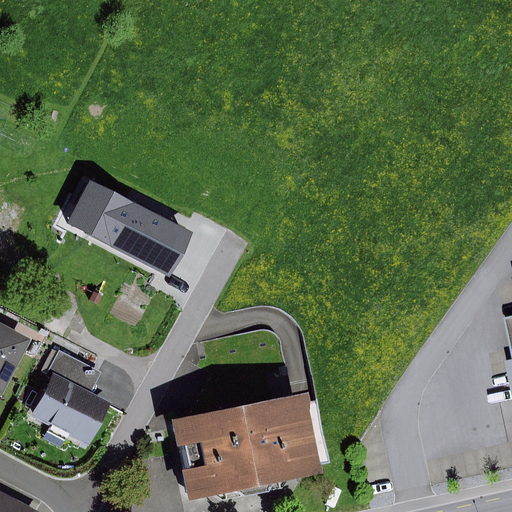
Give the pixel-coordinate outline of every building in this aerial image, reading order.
[(188,231),(79,176),(56,221),(166,276),(188,231)] [(30,341),(0,325),(0,397),(1,398),(30,341)] [(48,375),(88,394),(99,373),(57,351),(46,374),(48,375)] [(88,394),(48,375),(28,417),(88,446),(109,404),(88,394)] [(296,398),(166,423),(181,499),(311,474),(296,398)] [(33,511),(0,495),(0,511),(33,511)]
